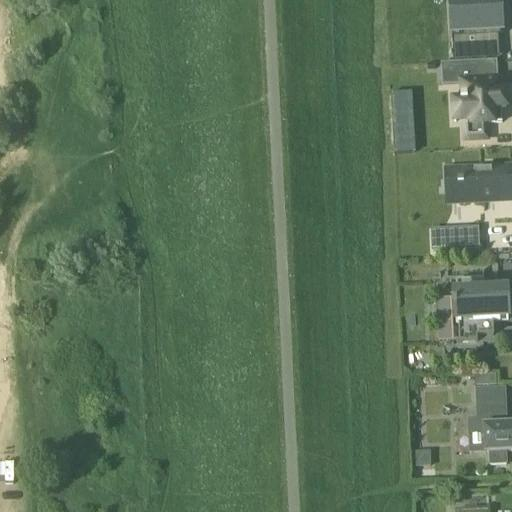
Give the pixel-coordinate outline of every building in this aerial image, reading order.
[(500,0),(463,0),(464,37),(501,35),(500,17),(502,17),(500,0)] [(476,129),(477,146),(498,145),(498,128),(511,126),(511,82),(491,84),(490,69),(454,70),(455,87),(474,86),(475,101),(473,101),(474,105),(478,105),(479,129),(476,129)] [(510,170),(458,172),(458,174),(460,174),(462,203),(459,203),(459,204),(511,202),(510,170)] [(478,231),(432,233),(433,252),(478,250),(478,231)] [(511,295),(485,297),(484,272),(483,273),(483,274),(484,274),(484,283),(457,284),(458,298),(456,298),(457,327),(459,327),(460,345),(479,345),(478,339),(495,338),(494,325),(511,324),(511,295)] [(476,389),(487,388),(496,388),(495,377),(487,377),(476,378),(476,389)] [(511,428),(508,428),(507,404),(477,405),(478,420),(489,420),(489,429),(485,430),(486,456),(490,456),(491,468),(508,467),(507,455),(511,454),(511,428)]
